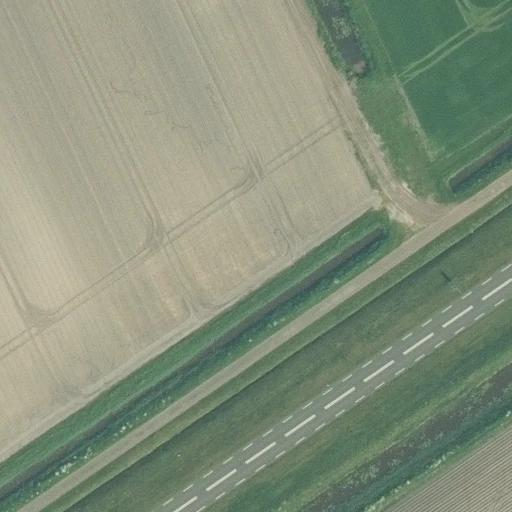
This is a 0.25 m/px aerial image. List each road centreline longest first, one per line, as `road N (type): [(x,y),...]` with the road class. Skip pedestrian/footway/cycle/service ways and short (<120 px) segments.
road 1 (unclassified): [(26,511),(511,176)]
road 2 (primary): [(175,511),(511,279)]
